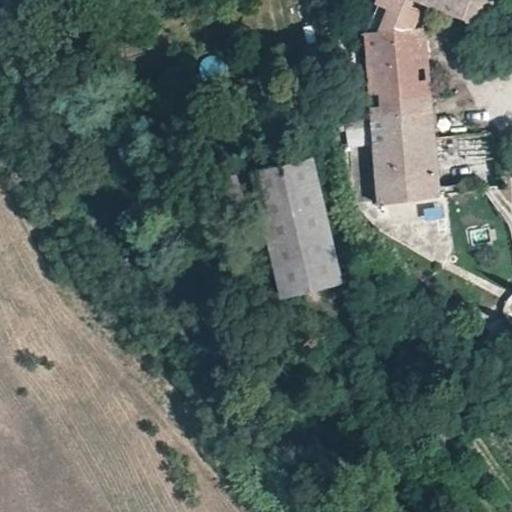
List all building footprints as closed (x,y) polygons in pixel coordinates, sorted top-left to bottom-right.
[(377,0),(366,31),(426,27),(433,5),(420,0),(377,0)] [(420,0),(433,5),(465,18),(472,19),(477,19),(486,15),(491,8),(494,2),(493,0),(420,0)] [(375,139),(437,134),(426,27),(366,31),(372,114),(375,139)] [(490,134),(437,134),(375,139),(379,201),(443,194),(441,164),(496,158),(490,134)] [(284,296),(343,280),(314,156),(252,171),(284,296)]
